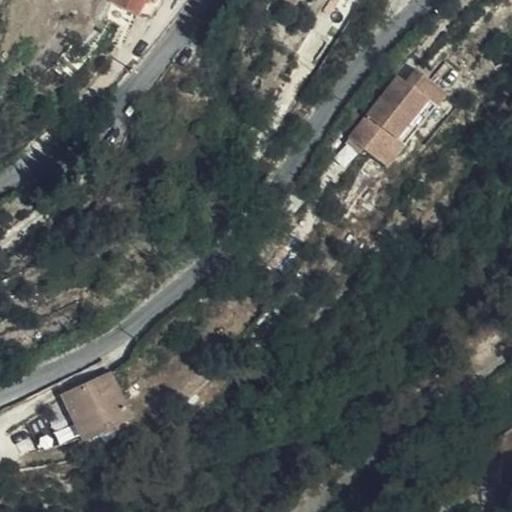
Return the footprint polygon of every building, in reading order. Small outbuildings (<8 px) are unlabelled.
[(105,0),(102,6),(139,24),(145,0),(105,0)] [(145,0),(139,24),(147,28),(155,15),(158,15),(168,0),(145,0)] [(50,70),(65,81),(77,64),(62,52),(50,70)] [(351,152),(386,180),(444,106),(419,85),(408,97),(400,91),(351,152)] [(196,130),(193,128),(170,110),(135,158),(162,177),(188,140),(196,130)] [(127,207),(133,202),(139,197),(123,175),(118,179),(111,184),(118,194),(127,207)] [(127,207),(118,194),(90,216),(101,227),(127,207)] [(141,416),(116,375),(64,402),(86,445),(141,416)]
